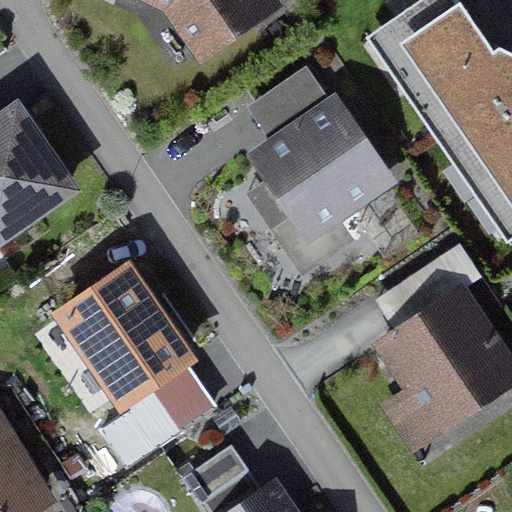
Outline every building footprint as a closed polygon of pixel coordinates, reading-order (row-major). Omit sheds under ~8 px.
[(152,0),(166,7),(199,55),(269,7),(264,0),(152,0)] [(511,0),(440,0),(369,47),(505,244),(511,239),(511,0)] [(381,183),(330,109),(256,160),(307,234),(381,183)] [(12,115),(0,123),(0,235),(65,191),(12,115)] [(121,403),(182,362),(122,275),(62,316),(121,403)] [(511,380),(511,379),(456,295),(379,346),(436,431),(511,380)] [(167,441),(141,404),(121,418),(146,455),(167,441)] [(0,511),(12,511),(38,496),(0,434),(0,511)] [(283,511),(269,492),(262,497),(228,448),(179,482),(199,511),(283,511)]
